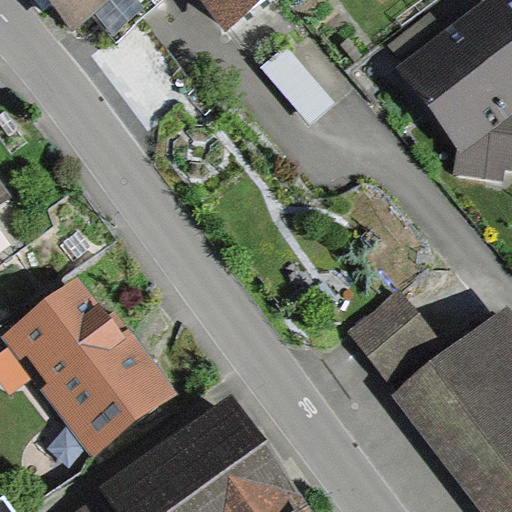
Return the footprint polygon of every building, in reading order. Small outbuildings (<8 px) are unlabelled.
[(51,0),(76,30),(94,15),(115,42),(167,0),(201,0),(223,29),(262,0),(51,0)] [(497,172),(511,174),(511,16),(499,0),(493,0),(401,77),(469,187),(497,172)] [(289,42),(260,67),(309,125),(339,100),(289,42)] [(0,202),(11,194),(0,179),(0,202)] [(84,285),(6,339),(93,463),(184,400),(126,317),(112,326),(84,285)] [(399,296),(350,334),(396,398),(448,359),(399,296)] [(511,511),(511,310),(448,359),(396,398),(482,511),(511,511)] [(287,511),(221,420),(85,511),(287,511)]
